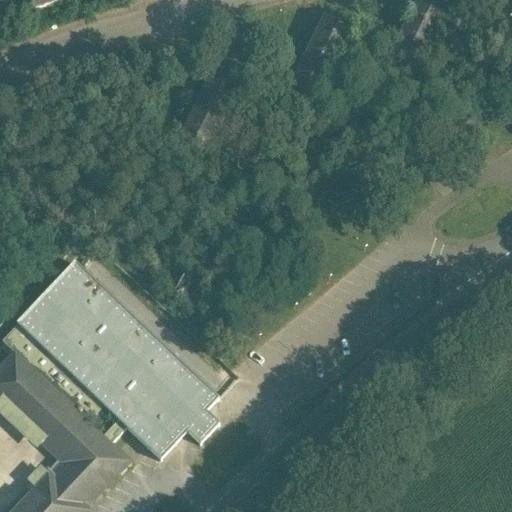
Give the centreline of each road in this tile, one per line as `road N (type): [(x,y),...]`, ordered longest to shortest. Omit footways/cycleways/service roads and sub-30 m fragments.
road 1 (tertiary): [(511,275),(392,366),(227,511)]
road 2 (residential): [(185,14),(58,54),(0,82)]
